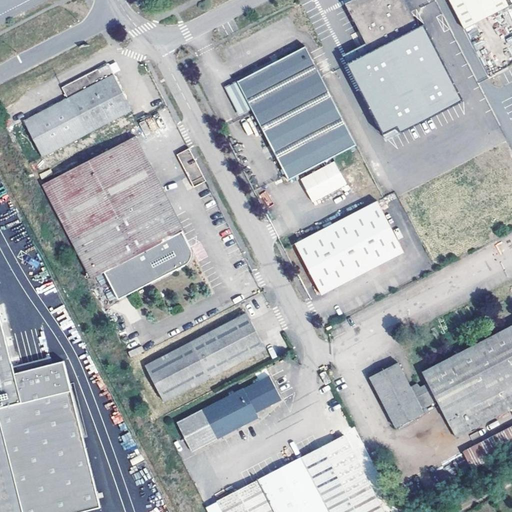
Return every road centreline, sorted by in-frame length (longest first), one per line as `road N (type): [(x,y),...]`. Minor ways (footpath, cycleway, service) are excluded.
road 1 (unclassified): [(308,344),(152,36)]
road 2 (unknown): [(235,284),(159,149),(164,134),(194,118)]
road 3 (unknown): [(14,96),(98,49),(113,49),(123,62),(152,36)]
road 4 (unknown): [(185,32),(206,68),(294,20)]
road 5 (unknown): [(128,309),(137,324),(152,326),(235,284)]
